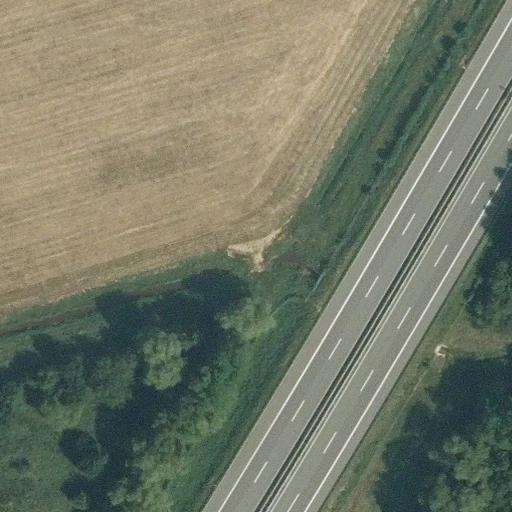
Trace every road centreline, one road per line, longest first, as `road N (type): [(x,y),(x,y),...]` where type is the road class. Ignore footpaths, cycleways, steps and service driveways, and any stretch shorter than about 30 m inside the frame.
road 1 (motorway): [(511,36),(233,511)]
road 2 (motorway): [(284,511),(511,124)]
